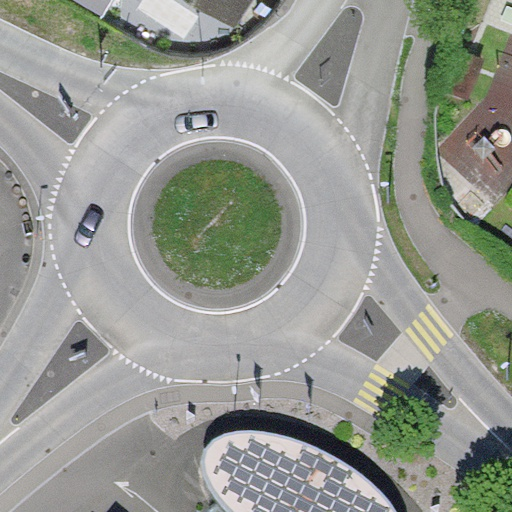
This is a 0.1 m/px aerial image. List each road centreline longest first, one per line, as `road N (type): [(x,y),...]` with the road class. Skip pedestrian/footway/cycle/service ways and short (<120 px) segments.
road 1 (primary): [(497,439),(334,194)]
road 2 (primary): [(271,330),(312,357),(497,439)]
road 3 (secondary): [(0,436),(130,310)]
road 4 (trunk): [(166,108),(0,53)]
road 5 (primary): [(271,330),(303,306),(326,273),(337,234),(334,194)]
road 6 (primary): [(130,310),(196,342),(271,330)]
road 7 (trunk): [(0,111),(91,220)]
road 8 (residential): [(358,0),(293,126)]
road 9 (primary): [(166,108),(112,153),(91,220)]
road 10 (primary): [(293,126),(233,100),(166,108)]
